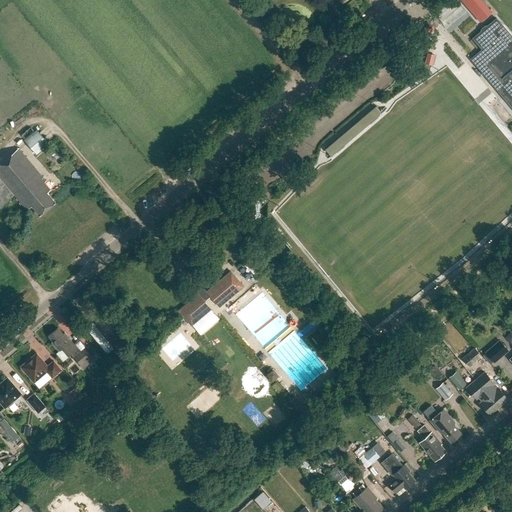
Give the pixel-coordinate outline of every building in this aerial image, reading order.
[(465,0),(482,20),(492,12),(481,0),(465,0)] [(511,107),(511,36),(496,18),(488,26),(486,26),(483,28),(482,29),(481,30),(480,32),(473,38),(482,49),(479,52),(504,82),(496,89),(511,107)] [(376,105),(325,149),(331,156),(382,112),(376,105)] [(24,142),(36,155),(48,144),(37,131),(24,142)] [(44,151),(49,157),(54,153),(49,147),(44,151)] [(0,206),(14,195),(27,210),(32,206),(40,215),(56,202),(47,192),(51,189),(45,182),(46,181),(19,148),(0,163),(0,206)] [(235,230),(231,233),(239,242),(243,239),(235,230)] [(184,306),(194,318),(209,306),(205,302),(211,297),(220,307),(244,286),(232,272),(229,272),(207,291),(205,289),(198,288),(198,294),(184,306)] [(86,327),(108,354),(114,348),(93,322),(86,327)] [(127,334),(131,331),(124,323),(120,327),(127,334)] [(59,351),(64,347),(70,355),(73,353),(76,356),(74,357),(81,365),(91,356),(85,348),(80,352),(77,349),(78,348),(71,340),(69,341),(58,328),(49,336),(53,341),(52,343),(59,351)] [(486,352),(494,361),(508,350),(500,341),(486,352)] [(464,360),(470,367),(482,357),(476,349),(464,360)] [(47,366),(37,353),(21,367),(34,383),(47,372),(52,378),(61,370),(54,361),(47,366)] [(440,374),(433,366),(428,371),(433,377),(432,377),(434,380),(440,374)] [(468,384),(457,371),(450,377),(460,390),(468,384)] [(475,379),(499,406),(507,399),(497,387),(495,389),(492,385),(494,384),(484,372),(475,379)] [(21,394),(7,378),(0,384),(0,401),(5,408),(21,394)] [(480,403),(490,414),(499,406),(475,379),(466,387),(476,399),(478,397),(481,401),(480,403)] [(443,383),(436,389),(444,399),(451,393),(443,383)] [(27,399),(38,413),(46,406),(34,392),(27,399)] [(293,398),(289,401),(295,409),(300,404),(302,403),(295,396),(293,398)] [(423,411),(430,420),(441,434),(444,434),(450,442),(461,433),(454,425),(455,422),(443,409),(437,414),(431,405),(423,411)] [(377,409),(371,413),(378,422),(384,418),(377,409)] [(412,415),(408,419),(412,424),(416,420),(412,415)] [(417,430),(423,438),(419,442),(435,461),(446,451),(441,445),(442,444),(431,431),(431,432),(424,424),(417,430)] [(24,435),(31,436),(33,428),(26,426),(24,435)] [(392,432),(387,437),(393,444),(398,439),(392,432)] [(329,445),(356,474),(363,467),(336,438),(329,445)] [(370,447),(358,458),(366,467),(378,457),(370,447)] [(406,470),(408,468),(405,464),(403,466),(393,453),(382,462),(392,475),(393,474),(396,477),(388,484),(395,492),(403,486),(405,489),(415,481),(406,470)] [(332,475),(343,481),(349,469),(337,463),(332,475)] [(348,479),(340,486),(344,491),(353,484),(348,479)] [(362,509),(363,508),(366,511),(377,511),(383,507),(375,498),(376,497),(366,486),(353,497),(362,509)] [(254,499),(259,505),(267,497),(262,491),(254,499)]
